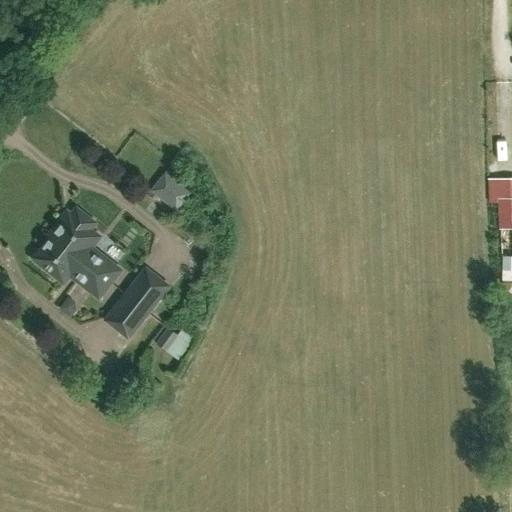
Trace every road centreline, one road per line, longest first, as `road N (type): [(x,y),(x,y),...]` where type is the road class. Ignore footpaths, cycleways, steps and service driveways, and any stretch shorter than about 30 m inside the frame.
road 1 (track): [(60,185),(102,180),(195,251)]
road 2 (track): [(0,123),(95,0)]
road 3 (track): [(501,0),(506,154)]
